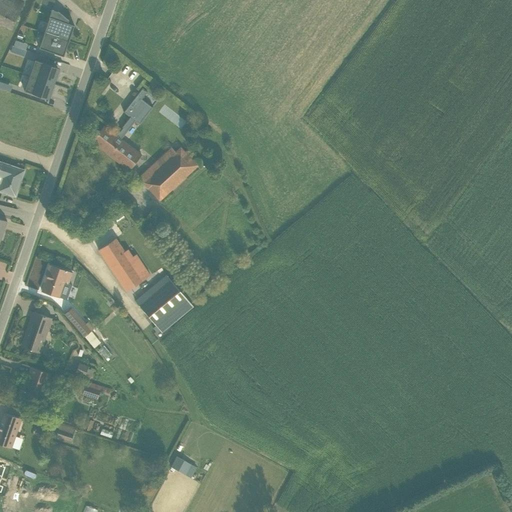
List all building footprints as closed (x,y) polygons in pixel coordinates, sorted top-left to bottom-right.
[(0,0),(0,27),(8,31),(23,0),(14,0),(15,1),(13,0),(0,0)] [(44,32),(68,40),(73,25),(67,24),(68,20),(58,12),(52,9),(44,32)] [(68,40),(44,32),(39,48),(63,56),(68,40)] [(57,67),(34,59),(29,75),(54,84),(58,71),(56,71),(57,67)] [(54,84),(29,75),(24,90),(46,98),(48,95),(49,96),(54,84)] [(145,91),(141,88),(122,111),(128,116),(115,132),(104,123),(89,142),(128,173),(141,157),(118,139),(134,119),(138,122),(150,107),(139,99),(145,91)] [(138,177),(160,201),(198,167),(180,147),(175,152),(171,147),(138,177)] [(23,169),(0,160),(0,175),(2,177),(0,181),(0,190),(13,195),(23,169)] [(131,236),(126,229),(97,250),(126,291),(148,275),(124,241),(131,236)] [(71,271),(48,264),(40,290),(58,295),(61,287),(66,288),(71,271)] [(136,302),(160,331),(191,306),(166,277),(136,302)] [(70,307),(62,315),(93,350),(101,343),(91,331),(93,329),(87,323),(85,324),(70,307)] [(40,354),(51,320),(32,314),(21,348),(40,354)] [(48,373),(30,367),(24,385),(42,391),(48,373)] [(77,391),(91,395),(93,390),(79,385),(77,391)] [(0,443),(11,448),(21,419),(3,413),(0,422),(0,443)] [(52,425),(51,435),(58,436),(58,441),(72,441),(72,435),(67,435),(68,426),(52,425)] [(0,461),(0,471),(6,474),(9,465),(0,461)]
